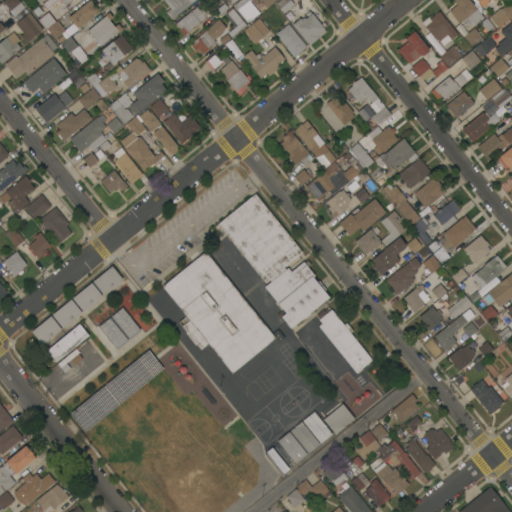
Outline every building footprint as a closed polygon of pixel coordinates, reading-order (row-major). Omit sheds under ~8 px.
[(19,0),(25,6),(14,15),(3,0),(19,0)] [(88,0),(90,0),(99,10),(79,26),(79,27),(60,42),(60,43),(58,45),(55,41),(63,34),(62,33),(55,38),(47,28),(57,20),(65,29),(73,23),(68,17),(88,0)] [(171,18),(166,11),(171,7),(165,0),(188,0),(191,3),(171,18)] [(203,0),(212,11),(184,35),(180,29),(176,23),(203,0)] [(234,5),(239,0),(250,0),(250,1),(259,12),(248,22),(234,5)] [(279,0),(291,0),(294,4),(283,12),(276,3),(279,0)] [(470,0),(484,17),(474,25),(472,22),(466,27),(461,21),(459,23),(449,10),(457,4),(453,0),(470,0)] [(474,0),(480,8),(490,0),(474,0)] [(511,15),(498,27),(489,16),(502,6),(503,7),(510,1),(511,3),(511,15)] [(34,10),(39,5),(46,14),(41,19),(34,10)] [(246,24),(231,36),(228,32),(237,25),(234,22),(233,23),(231,20),(232,19),(230,17),(229,18),(227,15),(228,14),(225,11),(231,6),(246,24)] [(53,14),(61,7),(65,13),(57,19),(53,14)] [(458,33),(443,45),(435,36),(434,37),(445,50),(440,54),(417,26),(428,16),(430,18),(439,10),(458,33)] [(43,29),(26,43),(20,35),(23,33),(16,23),(29,12),(43,29)] [(292,24),(300,17),(301,19),(304,17),(305,18),(312,12),(324,28),(324,29),(326,31),(309,44),(292,24)] [(100,45),(87,30),(108,13),(112,17),(109,19),(115,26),(118,24),(121,28),(100,45)] [(46,27),(41,21),(47,16),(51,22),(46,27)] [(256,41),(254,38),(253,39),(251,36),(252,35),(246,28),(259,17),(269,30),(256,41)] [(199,35),(198,33),(206,26),(207,27),(218,18),(227,29),(214,39),(215,41),(211,45),(212,46),(203,53),(202,52),(199,55),(190,43),(199,35)] [(480,23),(486,18),(492,26),(486,31),(480,23)] [(511,45),(500,55),(495,48),(499,44),(498,43),(481,56),(474,47),(488,35),(491,38),(511,21),(511,45)] [(294,56),(285,46),(286,46),(276,33),(288,23),(306,46),(294,56)] [(463,36),(474,27),(483,37),(472,46),(463,36)] [(430,50),(422,56),(421,54),(411,61),(410,60),(407,63),(396,49),(407,40),(405,38),(414,30),(430,50)] [(1,63),(0,61),(0,41),(13,31),(20,40),(17,42),(21,47),(1,63)] [(29,73),(26,69),(16,77),(5,64),(16,55),(18,57),(46,33),(57,47),(52,50),(54,53),(29,73)] [(121,34),(132,47),(112,64),(109,60),(101,67),(96,61),(106,54),(102,49),(121,34)] [(87,58),(82,63),(81,62),(76,66),(72,60),(76,57),(71,50),(68,52),(63,46),(61,47),(59,45),(61,43),(70,35),(87,58)] [(243,55),(237,60),(226,46),(227,45),(225,42),(230,39),(232,41),(243,55)] [(448,66),(439,56),(453,44),(454,45),(455,44),(460,50),(459,51),(462,54),(448,66)] [(282,60),(283,61),(280,63),(279,63),(278,64),(279,67),(269,75),(267,72),(265,74),(266,75),(264,77),(263,76),(261,77),(243,56),(251,49),(255,55),(258,53),(259,53),(261,55),(262,53),(263,55),(274,46),(284,58),(282,60)] [(511,72),(511,46),(500,54),(511,72)] [(472,49),(480,60),(470,69),(461,58),(472,49)] [(205,61),(215,53),(220,60),(221,59),(223,61),(212,70),(205,61)] [(246,76),(248,74),(252,79),(246,84),(248,87),(238,95),(235,91),(235,90),(226,79),(228,78),(220,69),(226,64),(221,58),(225,54),(230,60),(231,60),(239,69),(239,68),(246,76)] [(53,57),(67,73),(43,93),(38,87),(32,92),(23,81),(53,57)] [(136,57),(141,63),(143,61),(150,69),(128,87),(127,85),(125,86),(123,83),(124,82),(119,76),(114,80),(115,82),(114,82),(117,85),(113,89),(112,88),(102,97),(94,86),(109,74),(108,74),(119,65),(122,69),(136,57)] [(498,76),(489,66),(500,57),(509,67),(498,76)] [(436,77),(432,72),(423,79),(427,84),(421,89),(413,79),(418,75),(411,66),(422,58),(430,68),(441,59),(448,67),(436,77)] [(449,76),(452,79),(465,68),(473,78),(469,81),(467,79),(444,99),(441,95),(437,98),(431,91),(449,76)] [(85,81),(76,87),(70,80),(69,81),(67,77),(68,76),(67,75),(75,69),(85,81)] [(92,72),(99,81),(92,87),(85,79),(92,72)] [(135,114),(128,105),(137,99),(133,94),(135,92),(134,91),(157,72),(164,81),(161,83),(166,89),(135,114)] [(390,115),(371,130),(364,122),(375,113),(368,105),(371,103),(369,100),(368,101),(365,98),(358,104),(347,90),(351,86),(350,85),(360,77),(390,115)] [(486,99),(478,89),(493,77),(501,88),(486,99)] [(504,86),(511,97),(499,107),(491,97),(504,86)] [(92,87),(99,97),(97,98),(98,99),(97,101),(96,99),(93,102),(94,103),(92,105),(91,103),(85,108),(78,99),(92,87)] [(463,91),(469,97),(474,102),(456,117),(454,114),(452,116),(446,109),(448,107),(446,105),(463,91)] [(54,93),(65,106),(46,122),(35,108),(54,93)] [(109,105),(125,93),(131,101),(124,107),(132,117),(123,124),(109,105)] [(337,94),(340,97),(341,96),(353,112),(352,113),(354,116),(343,125),(326,104),(337,94)] [(157,117),(149,106),(159,98),(168,108),(157,117)] [(496,107),(489,99),(479,108),(486,116),(496,107)] [(64,140),(62,138),(61,139),(57,134),(58,133),(57,131),(60,129),(57,124),(59,122),(58,122),(71,112),(74,116),(84,108),(91,117),(64,140)] [(160,122),(151,130),(138,115),(147,108),(150,112),(151,111),(160,122)] [(482,112),(484,114),(486,113),(488,115),(489,114),(488,113),(491,111),(492,113),(494,112),(499,118),(473,141),(462,129),(482,112)] [(181,143),(163,121),(173,113),(180,122),(190,114),(200,127),(181,143)] [(98,116),(98,117),(102,114),(106,119),(103,122),(106,126),(102,129),(103,130),(102,132),(103,133),(101,134),(110,146),(103,152),(98,145),(91,151),(87,146),(78,153),(68,140),(98,116)] [(134,158),(133,158),(124,147),(125,147),(120,140),(132,131),(126,123),(137,114),(140,117),(138,119),(145,128),(136,135),(137,137),(139,135),(148,147),(154,155),(160,150),(164,155),(154,163),(153,163),(154,164),(150,167),(150,166),(148,167),(147,166),(143,169),(134,158)] [(115,116),(122,124),(113,132),(106,124),(115,116)] [(293,130),(297,126),(296,125),(299,123),(300,124),(305,120),(323,143),(323,144),(335,159),(323,167),(314,158),(316,158),(293,130)] [(178,145),(176,147),(178,149),(172,154),(170,151),(169,152),(153,132),(161,125),(178,145)] [(381,152),(380,151),(376,154),(372,148),(375,146),(367,136),(378,128),(381,131),(388,125),(394,133),(393,133),(397,139),(381,152)] [(477,146),(494,132),(497,136),(501,133),(502,134),(511,126),(511,142),(511,140),(509,142),(509,143),(488,160),(477,146)] [(311,158),(303,165),(300,160),(294,165),(277,144),(282,140),(281,138),(282,136),(283,134),(289,131),(311,158)] [(383,152),(384,153),(403,137),(418,156),(410,163),(407,158),(394,169),(390,164),(388,166),(386,164),(380,166),(375,159),(383,152)] [(364,150),(365,149),(367,152),(366,153),(373,161),(364,169),(348,149),(357,142),(364,150)] [(0,159),(0,143),(8,153),(0,159)] [(511,145),(511,170),(509,167),(508,168),(507,166),(505,168),(502,165),(504,164),(500,160),(499,161),(496,158),(511,145)] [(110,155),(120,147),(124,152),(125,151),(143,174),(131,183),(110,155)] [(89,167),(82,159),(91,152),(97,160),(89,167)] [(398,173),(419,157),(430,172),(410,188),(398,173)] [(6,185),(5,184),(0,188),(0,169),(5,166),(4,164),(6,162),(7,163),(13,159),(16,163),(18,161),(23,166),(25,164),(28,168),(6,185)] [(334,162),(343,173),(352,165),(359,173),(338,190),(334,186),(317,200),(310,191),(309,192),(304,186),(334,162)] [(114,169),(127,185),(121,190),(119,187),(116,189),(114,188),(110,192),(100,180),(114,169)] [(303,169),(304,171),(307,169),(312,175),(301,184),(294,176),(303,169)] [(25,174),(31,181),(30,182),(34,188),(25,196),(29,201),(19,210),(17,208),(14,211),(7,202),(11,199),(5,191),(25,174)] [(413,193),(434,176),(446,190),(425,207),(413,193)] [(379,187),(375,183),(381,178),(384,182),(379,187)] [(329,228),(326,223),(332,218),(329,215),(331,213),(327,208),(329,206),(325,202),(338,191),(338,192),(341,189),(347,196),(351,193),(346,186),(353,180),(360,189),(361,188),(368,196),(329,228)] [(394,207),(380,189),(385,186),(388,190),(394,185),(404,199),(394,207)] [(41,194),(51,205),(35,218),(25,207),(41,194)] [(216,224),(254,194),(301,252),(282,267),(284,270),(286,268),(289,272),(302,262),(303,263),(306,260),(309,265),(306,267),(313,276),(311,278),(315,282),(317,281),(324,290),(322,291),(328,298),(308,313),(309,314),(303,320),(302,319),(289,329),(280,317),(279,319),(275,315),(281,310),(263,287),(269,282),(267,280),(263,283),(216,224)] [(362,230),(359,227),(349,235),(339,222),(350,213),(352,215),(374,198),(386,212),(362,230)] [(451,199),(459,209),(451,215),(455,220),(443,229),(432,215),(451,199)] [(395,207),(404,200),(419,218),(409,226),(395,207)] [(69,223),(66,226),(71,232),(58,243),(39,219),(55,206),(69,223)] [(385,246),(380,241),(388,233),(379,222),(393,210),(399,218),(401,217),(409,226),(385,246)] [(465,215),(475,228),(472,230),(473,231),(445,253),(449,257),(441,264),(427,246),(428,245),(427,244),(431,241),(432,242),(435,239),(437,241),(445,234),(443,232),(465,215)] [(410,227),(420,219),(421,219),(422,218),(428,225),(421,230),(430,240),(425,245),(410,227)] [(5,232),(13,225),(24,240),(16,246),(5,232)] [(364,255),(354,242),(370,229),(380,242),(364,255)] [(28,245),(36,238),(34,236),(40,231),(50,245),(46,248),(48,251),(42,255),(41,254),(38,257),(28,245)] [(480,235),(485,241),(485,240),(489,244),(487,246),(490,250),(474,263),(463,249),(480,235)] [(399,236),(406,245),(395,254),(397,256),(394,258),(397,261),(381,275),(373,265),(375,263),(372,259),(399,236)] [(15,251),(26,265),(21,269),(22,270),(13,277),(1,262),(15,251)] [(275,337),(232,372),(208,343),(201,349),(197,343),(195,344),(185,332),(186,331),(182,326),(189,320),(162,286),(205,251),(275,337)] [(479,288),(470,277),(484,266),(483,265),(493,257),(492,255),(495,252),(505,266),(502,268),(503,269),(479,288)] [(439,265),(429,273),(421,263),(431,255),(439,265)] [(401,267),(415,256),(421,265),(415,269),(417,272),(412,276),(414,278),(409,282),(410,283),(397,294),(396,293),(394,294),(392,292),(394,291),(385,280),(401,267)] [(103,294),(92,281),(112,265),(123,279),(103,294)] [(460,268),(466,276),(456,284),(450,277),(460,268)] [(511,272),(511,273),(511,295),(499,306),(487,292),(511,272)] [(0,282),(8,292),(0,298),(0,282)] [(83,311),(72,297),(91,282),(102,295),(83,311)] [(413,312),(406,303),(407,302),(403,297),(416,286),(417,287),(421,283),(424,288),(422,289),(426,293),(427,293),(428,295),(427,296),(429,298),(413,312)] [(438,298),(431,290),(436,285),(435,284),(437,283),(438,284),(440,283),(447,291),(438,298)] [(452,319),(445,311),(463,295),(470,304),(452,319)] [(63,328),(52,314),(71,299),(82,312),(63,328)] [(511,303),(511,332),(503,340),(497,333),(511,321),(506,313),(507,312),(506,310),(507,309),(506,308),(511,303)] [(487,322),(480,312),(490,304),(498,313),(487,322)] [(432,305),(442,318),(439,320),(440,321),(429,331),(421,322),(422,321),(418,316),(432,305)] [(141,330),(129,339),(111,316),(122,307),(141,330)] [(469,308),(474,315),(456,330),(457,331),(452,335),(456,341),(444,350),(437,341),(438,340),(434,335),(469,308)] [(318,327),(321,324),(318,320),(319,319),(316,315),(322,309),(326,314),(330,310),(343,325),(345,323),(352,331),(349,333),(371,360),(355,373),(318,327)] [(50,315),(61,328),(42,344),(31,331),(50,315)] [(128,340),(117,349),(99,326),(110,317),(128,340)] [(471,321),(478,329),(474,333),(476,335),(473,339),(470,336),(469,337),(462,329),(471,321)] [(56,362),(46,350),(79,323),(89,335),(56,362)] [(450,334),(455,343),(465,338),(460,329),(450,334)] [(460,346),(462,348),(466,344),(466,343),(468,341),(475,349),(472,351),(473,353),(473,357),(471,359),(471,360),(459,370),(448,356),(460,346)] [(484,356),(477,348),(486,342),(492,350),(484,356)] [(88,343),(93,349),(64,373),(59,367),(88,343)] [(83,378),(73,365),(93,349),(103,361),(83,378)] [(61,395),(52,383),(71,368),(80,379),(61,395)] [(511,398),(501,385),(505,381),(503,379),(511,371),(511,398)] [(503,402),(498,405),(499,407),(490,414),(469,389),(480,380),(488,391),(492,388),(503,402)] [(411,393),(417,400),(414,402),(419,407),(401,422),(391,410),(411,393)] [(0,404),(13,420),(3,429),(2,427),(0,428),(0,404)] [(342,404),(354,419),(334,434),(322,419),(342,404)] [(288,428),(303,452),(329,436),(315,412),(288,428)] [(410,431),(405,425),(415,416),(421,422),(410,431)] [(388,433),(378,441),(370,431),(379,423),(388,433)] [(0,433),(12,424),(22,437),(1,454),(0,452),(0,433)] [(452,443),(451,444),(453,446),(445,453),(443,451),(440,453),(441,454),(434,459),(426,449),(429,446),(426,443),(428,441),(423,435),(425,434),(424,433),(430,428),(431,429),(432,428),(435,431),(440,427),(452,443)] [(363,459),(350,443),(359,436),(359,437),(368,430),(375,438),(374,439),(380,445),(363,459)] [(275,441),(293,463),(305,454),(287,431),(275,441)] [(329,432),(311,447),(314,450),(332,436),(329,432)] [(426,455),(427,454),(435,464),(425,473),(405,448),(408,445),(406,443),(412,438),(426,455)] [(404,452),(405,451),(408,454),(407,455),(420,472),(410,481),(396,464),(393,466),(388,460),(385,463),(379,456),(381,454),(377,449),(384,443),(386,445),(394,439),(404,452)] [(0,466),(25,445),(35,457),(16,473),(14,471),(9,475),(15,482),(0,494),(0,466)] [(287,469),(271,447),(264,452),(281,474),(287,469)] [(282,468),(297,456),(301,461),(287,473),(282,468)] [(351,460),(356,456),(363,464),(357,468),(351,460)] [(409,484),(396,495),(393,491),(394,491),(390,485),(388,486),(382,478),(381,478),(373,469),(383,461),(385,464),(387,463),(394,471),(396,469),(409,484)] [(334,486),(322,471),(334,462),(346,476),(334,486)] [(26,505),(14,490),(25,482),(22,478),(29,472),(32,476),(36,473),(41,479),(48,472),(55,481),(26,505)] [(351,480),(361,472),(369,482),(363,487),(364,489),(360,491),(359,490),(358,490),(351,480)] [(390,497),(378,506),(375,503),(374,503),(372,501),(373,500),(365,490),(371,485),(369,483),(375,478),(390,497)] [(311,486),(320,479),(329,490),(328,491),(330,494),(326,497),(324,494),(318,498),(310,489),(303,494),(296,486),(305,479),(311,486)] [(56,483),(60,488),(61,487),(69,496),(53,509),(50,505),(44,510),(36,500),(56,483)] [(372,511),(350,511),(337,496),(350,485),(372,511)] [(511,511),(458,511),(490,486),(511,511)] [(294,507),(286,496),(295,488),(296,489),(297,488),(301,492),(300,494),(304,499),(294,507)] [(0,495),(6,490),(14,500),(3,510),(0,507),(0,495)]
